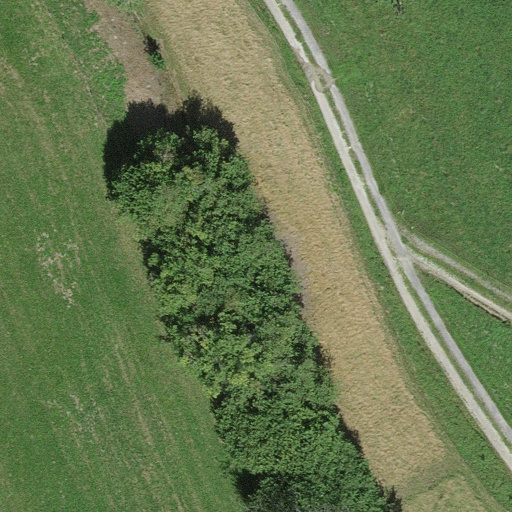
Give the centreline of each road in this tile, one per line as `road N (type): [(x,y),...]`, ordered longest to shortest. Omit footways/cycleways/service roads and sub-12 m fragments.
road 1 (track): [(395,244),(341,100),(288,0)]
road 2 (track): [(511,449),(395,244)]
road 3 (track): [(395,244),(511,305)]
